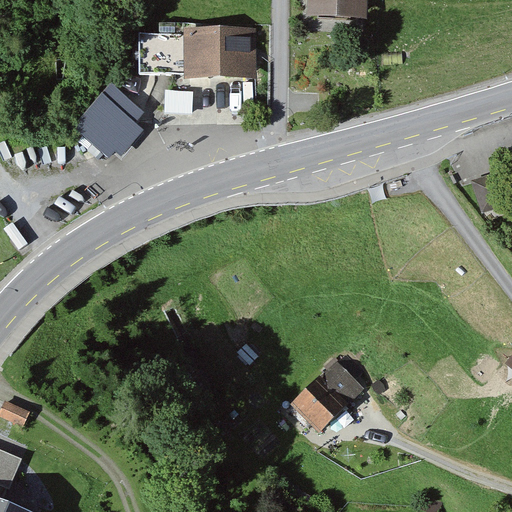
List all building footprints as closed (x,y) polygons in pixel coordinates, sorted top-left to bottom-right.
[(375,0),(312,0),(312,13),(376,13),(375,0)] [(253,24),(137,32),(140,76),(257,68),(253,24)] [(145,114),(111,85),(73,129),(109,159),(115,153),(122,159),(144,132),(136,125),(145,114)] [(511,169),(471,184),(483,215),(511,204),(511,169)] [(367,384),(337,358),(295,406),(324,432),(367,384)] [(0,482),(12,488),(24,457),(0,447),(0,482)]
